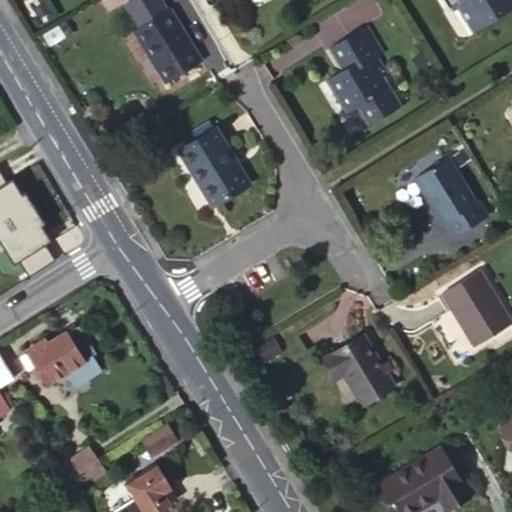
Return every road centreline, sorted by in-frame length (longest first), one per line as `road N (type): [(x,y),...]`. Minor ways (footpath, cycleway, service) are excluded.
road 1 (residential): [(290,510),(159,303)]
road 2 (residential): [(119,246),(0,49)]
road 3 (residential): [(159,303),(311,206)]
road 4 (residential): [(311,206),(233,81)]
road 5 (residential): [(119,246),(0,319)]
